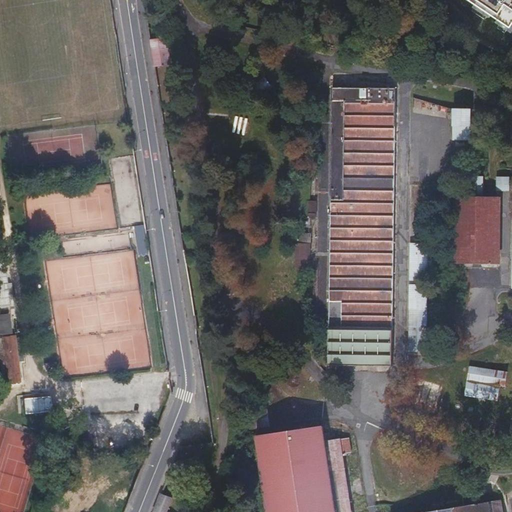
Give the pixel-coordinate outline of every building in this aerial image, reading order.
[(511,0),(469,0),(477,5),(492,15),(500,20),(511,28),(511,0)] [(492,15),(477,5),(475,8),(490,18),(492,15)] [(511,28),(500,20),(498,23),(511,32),(511,28)] [(151,42),(157,68),(172,64),(165,39),(151,42)] [(394,87),(331,86),(328,364),(392,364),(394,87)] [(469,156),(469,118),(469,109),(455,109),(455,156),(469,156)] [(245,135),(248,118),(236,116),(232,133),(245,135)] [(469,176),(483,177),(483,118),(469,118),(469,156),(469,176)] [(469,176),(461,176),(461,188),(456,188),(455,265),(500,265),(500,198),(483,198),(483,177),(469,176)] [(510,178),(499,178),(498,191),(509,192),(510,178)] [(307,217),(315,217),(316,201),(308,200),(307,217)] [(139,255),(148,254),(143,225),(134,226),(139,255)] [(309,271),(309,243),(295,243),(294,271),(309,271)] [(431,260),(431,244),(411,243),(410,336),(424,336),(425,260),(431,260)] [(0,313),(0,333),(14,333),(14,313),(0,313)] [(6,383),(19,382),(18,335),(0,335),(0,361),(5,362),(6,383)] [(510,375),(473,369),(469,395),(505,401),(510,375)] [(52,389),(52,396),(24,397),(24,412),(75,410),(75,389),(52,389)] [(322,425),(254,436),(265,511),(350,511),(342,453),(350,452),(347,438),(330,440),(329,432),(323,433),(322,425)] [(167,511),(173,497),(160,492),(151,511),(167,511)] [(502,511),(501,499),(417,511),(502,511)]
